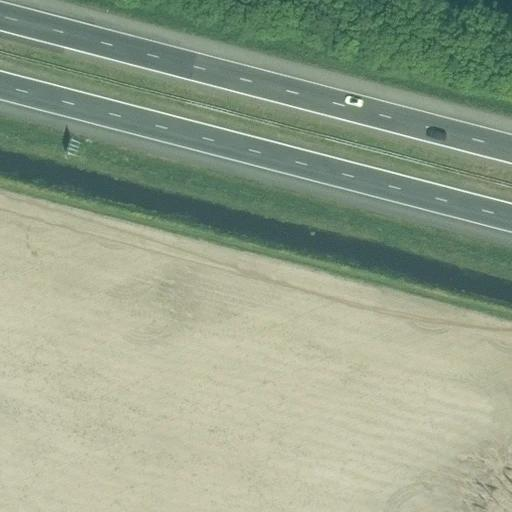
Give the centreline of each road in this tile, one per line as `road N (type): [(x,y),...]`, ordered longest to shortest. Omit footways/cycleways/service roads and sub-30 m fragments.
road 1 (motorway): [(0,87),(511,219)]
road 2 (motorway): [(511,148),(0,16)]
